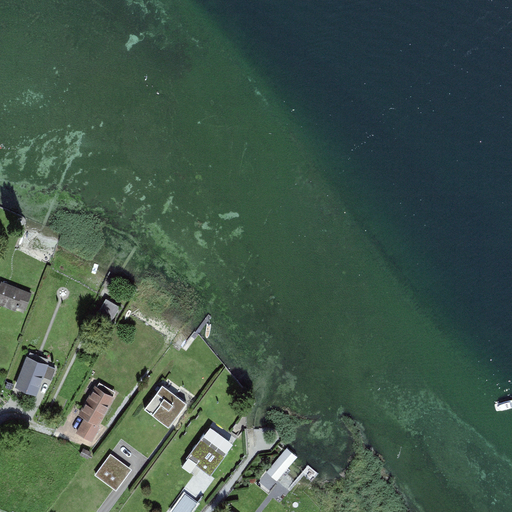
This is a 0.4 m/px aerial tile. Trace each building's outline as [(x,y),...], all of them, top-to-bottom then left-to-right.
[(33,291),(2,281),(0,288),(0,302),(26,311),(33,291)] [(113,323),(123,305),(109,298),(100,315),(113,323)] [(40,394),(50,362),(30,356),(19,388),(40,394)] [(146,411),(169,429),(192,399),(168,381),(146,411)] [(100,424),(117,395),(99,385),(82,414),(100,424)] [(94,441),(102,428),(86,419),(79,432),(94,441)] [(191,458),(214,474),(227,455),(204,439),(191,458)] [(268,471),(279,480),(300,455),(289,446),(268,471)] [(131,467),(111,452),(96,472),(115,487),(131,467)] [(175,511),(190,511),(199,502),(189,494),(175,511)]
